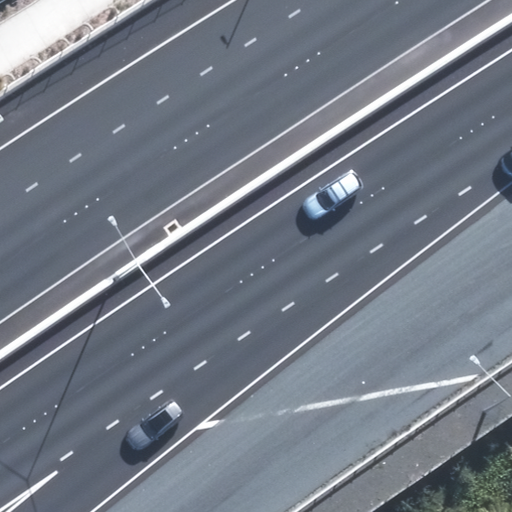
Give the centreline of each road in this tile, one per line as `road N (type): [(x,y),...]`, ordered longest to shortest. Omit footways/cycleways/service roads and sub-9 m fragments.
road 1 (motorway): [(511,99),(0,438)]
road 2 (motorway): [(511,125),(41,511)]
road 3 (motorway): [(0,269),(407,0)]
